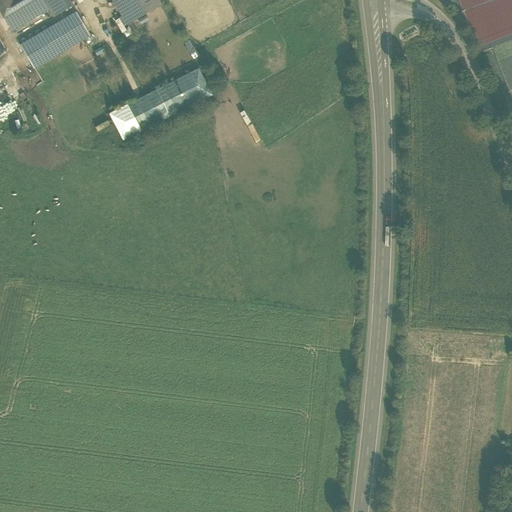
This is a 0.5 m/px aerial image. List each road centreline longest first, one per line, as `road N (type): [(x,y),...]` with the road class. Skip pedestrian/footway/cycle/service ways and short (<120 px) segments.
road 1 (secondary): [(360,511),(382,260),(374,1)]
road 2 (residential): [(511,168),(441,19),(414,3),(374,1)]
